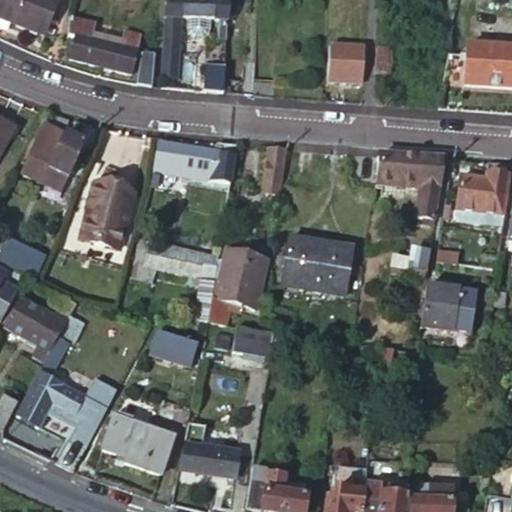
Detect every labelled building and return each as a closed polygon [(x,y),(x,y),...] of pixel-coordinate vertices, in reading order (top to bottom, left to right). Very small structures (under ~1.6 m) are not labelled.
[(56,0),(0,0),(0,19),(44,35),(56,0)] [(438,0),(423,0),(422,10),(437,12),(438,0)] [(456,0),(444,0),(441,25),(439,25),(437,43),(450,44),(453,29),(451,28),(456,0)] [(168,1),(162,89),(166,90),(177,91),(181,20),(220,21),(219,40),(226,40),(228,4),(168,1)] [(79,21),(67,18),(66,39),(72,40),(69,63),(129,77),(139,36),(122,32),(120,39),(122,43),(121,50),(107,48),(108,42),(101,40),(99,45),(89,43),(93,29),(77,25),(79,21)] [(330,82),(364,83),(366,49),(331,48),(330,82)] [(511,50),(466,48),(464,87),(511,90),(511,50)] [(377,49),(375,76),(391,77),(394,51),(377,49)] [(138,62),(135,86),(148,88),(151,64),(138,62)] [(204,93),(224,94),(225,70),(205,69),(204,93)] [(254,97),(275,98),(276,81),(255,81),(254,97)] [(57,147),(66,121),(51,116),(42,141),(57,147)] [(0,155),(14,130),(0,122),(0,155)] [(59,194),(83,146),(65,138),(54,155),(48,153),(34,183),(59,194)] [(212,154),(157,145),(150,188),(158,189),(160,173),(232,186),(239,145),(229,144),(213,143),(212,154)] [(262,147),(260,194),(282,195),(284,148),(262,147)] [(260,154),(241,150),(238,166),(258,169),(260,154)] [(376,183),(376,189),(419,191),(415,221),(436,223),(445,161),(426,159),(380,156),(376,183)] [(511,172),(511,165),(488,164),(487,182),(462,180),(456,222),(504,227),(505,216),(507,182),(511,181),(511,172)] [(78,242),(125,251),(137,188),(90,179),(78,242)] [(0,260),(31,277),(41,258),(7,240),(0,252),(0,260)] [(353,250),(288,240),(282,288),(347,298),(353,250)] [(136,265),(215,281),(218,260),(141,243),(136,265)] [(428,255),(413,253),(411,263),(394,261),(393,268),(425,273),(428,255)] [(438,264),(497,271),(498,259),(440,253),(438,264)] [(236,257),(226,255),(217,296),(238,300),(242,285),(261,289),(265,271),(234,264),(236,257)] [(0,312),(12,291),(0,284),(0,282),(3,276),(0,274),(0,312)] [(427,287),(421,329),(453,334),(458,292),(427,287)] [(73,313),(76,307),(57,297),(51,307),(59,311),(53,320),(19,301),(3,330),(37,349),(32,358),(44,365),(51,352),(57,341),(73,313)] [(80,318),(73,313),(57,341),(67,347),(74,345),(84,325),(78,322),(80,318)] [(268,358),(272,333),(233,328),(229,353),(268,358)] [(197,346),(157,334),(150,357),(189,369),(197,346)] [(338,348),(274,340),(272,353),(285,355),(293,356),(293,354),(337,360),(338,348)] [(51,352),(61,358),(67,347),(57,341),(51,352)] [(44,365),(16,417),(39,431),(53,407),(73,419),(84,400),(49,380),(61,358),(51,352),(44,365)] [(285,355),(272,353),(268,377),(282,379),(285,355)] [(0,400),(0,432),(1,433),(10,414),(15,405),(1,398),(0,400)] [(173,440),(113,420),(102,453),(126,461),(124,466),(161,478),(173,440)] [(208,423),(207,430),(224,433),(225,425),(208,423)] [(207,430),(187,427),(179,471),(242,482),(246,456),(221,452),(224,433),(207,430)] [(73,448),(80,436),(72,431),(65,443),(73,448)] [(337,493),(339,469),(331,468),(327,501),(333,501),(334,493),(337,493)] [(337,493),(365,496),(366,488),(367,472),(339,469),(337,493)] [(253,471),(246,511),(304,511),(307,498),(285,495),(287,479),(266,476),(266,472),(253,471)] [(363,511),(407,511),(409,501),(380,499),(381,489),(366,488),(365,496),(363,511)] [(409,501),(410,492),(381,489),(380,499),(409,501)] [(453,511),(454,491),(420,489),(419,503),(410,503),(409,511),(453,511)] [(337,493),(334,493),(333,501),(327,501),(325,511),(363,511),(365,496),(337,493)]
